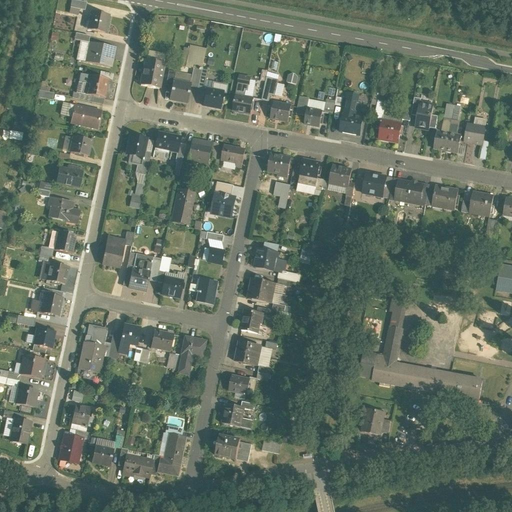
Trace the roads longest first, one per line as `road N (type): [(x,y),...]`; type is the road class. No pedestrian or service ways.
road 1 (tertiary): [(511,63),(158,0)]
road 2 (residential): [(511,182),(261,136)]
road 3 (residential): [(511,404),(502,442),(317,468)]
road 4 (residential): [(222,325),(261,136)]
road 5 (residential): [(81,296),(120,112)]
road 6 (residential): [(37,473),(81,296)]
road 7 (residential): [(189,492),(222,325)]
road 8 (residential): [(189,492),(155,500),(91,492),(37,473)]
road 9 (residential): [(222,325),(81,296)]
road 10 (residential): [(261,136),(120,112)]
road 11 (residential): [(317,468),(189,492)]
